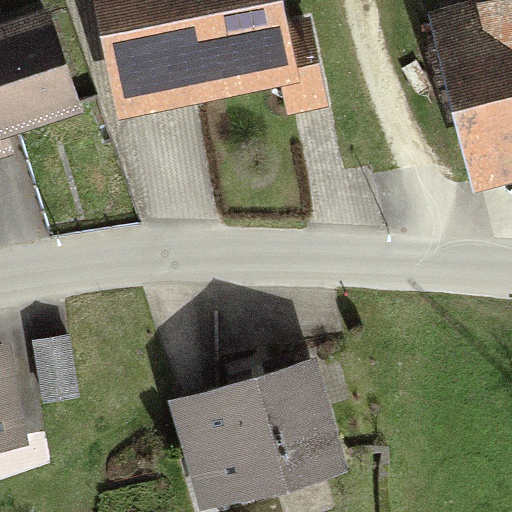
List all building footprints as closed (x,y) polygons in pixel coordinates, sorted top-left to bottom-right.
[(283,0),(102,0),(123,111),(268,85),(272,111),(322,102),(308,24),(288,27),(283,0)] [(511,1),(436,19),(472,181),(511,172),(511,1)] [(0,154),(9,152),(4,137),(90,111),(62,19),(0,37),(0,154)] [(68,341),(39,344),(43,396),(73,393),(68,341)] [(10,356),(0,357),(0,451),(25,447),(10,356)] [(320,373),(177,404),(200,507),(343,476),(320,373)]
